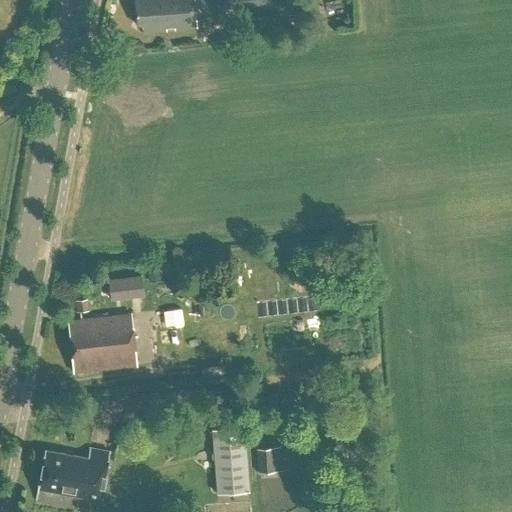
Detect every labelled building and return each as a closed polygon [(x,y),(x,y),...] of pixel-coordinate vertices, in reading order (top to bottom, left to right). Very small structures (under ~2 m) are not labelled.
[(140,34),(193,30),(190,0),(131,0),(134,26),(139,25),(140,34)] [(214,0),(214,10),(247,7),(246,0),(214,0)] [(149,280),(162,279),(162,269),(115,273),(117,297),(150,295),(149,280)] [(74,301),(76,313),(88,312),(86,299),(74,301)] [(131,314),(68,321),(74,373),(137,366),(131,314)] [(302,319),(288,320),(289,331),(303,330),(302,319)] [(212,429),(217,495),(249,493),(244,427),(212,429)] [(279,446),(256,448),(257,471),(288,470),(287,458),(280,458),(279,446)] [(101,501),(109,463),(111,453),(90,449),(89,459),(46,451),(38,489),(62,494),(63,488),(82,492),(81,497),(101,501)]
